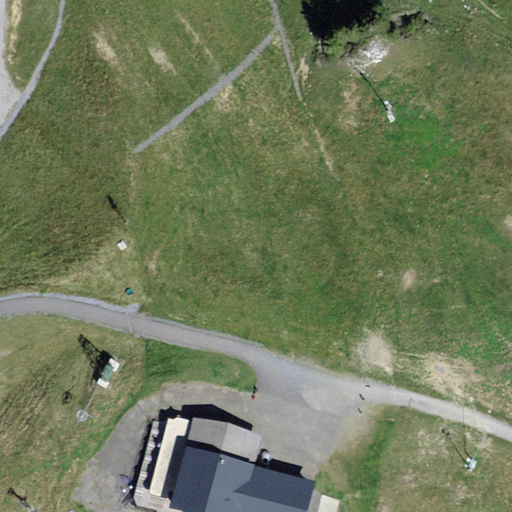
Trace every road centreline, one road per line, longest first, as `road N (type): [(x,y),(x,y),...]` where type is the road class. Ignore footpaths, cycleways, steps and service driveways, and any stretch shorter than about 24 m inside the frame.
road 1 (track): [(0,391),(86,353),(191,340),(241,350),(268,368),(276,387)]
road 2 (track): [(276,387),(280,397),(264,413),(182,400),(119,436),(108,465),(111,511)]
